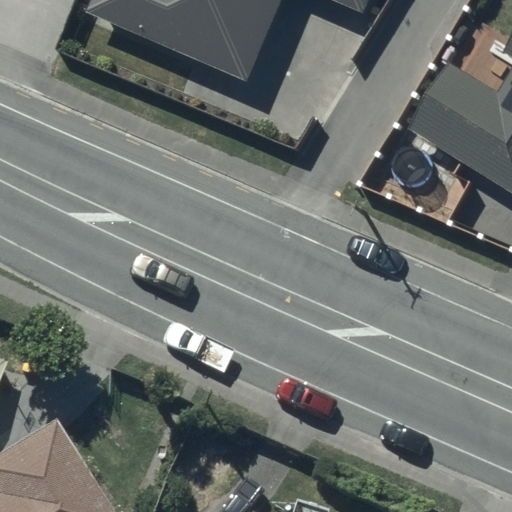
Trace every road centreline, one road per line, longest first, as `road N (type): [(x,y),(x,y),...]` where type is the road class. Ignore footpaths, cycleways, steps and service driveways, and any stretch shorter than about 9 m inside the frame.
road 1 (residential): [(264,291),(438,0)]
road 2 (secondary): [(0,164),(264,291)]
road 3 (secondary): [(264,291),(511,400)]
